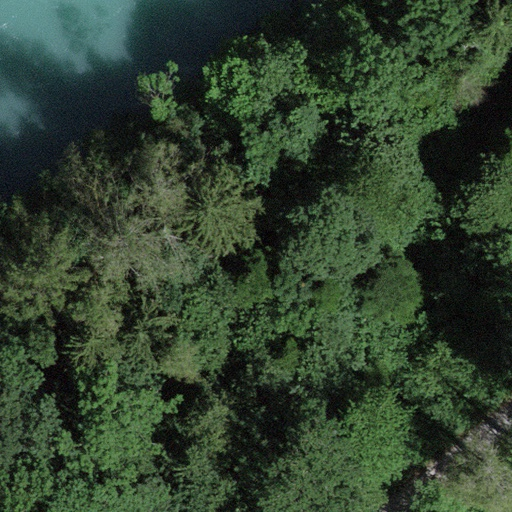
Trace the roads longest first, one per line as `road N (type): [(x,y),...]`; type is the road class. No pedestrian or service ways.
road 1 (track): [(436,0),(0,293)]
road 2 (track): [(395,511),(511,416)]
